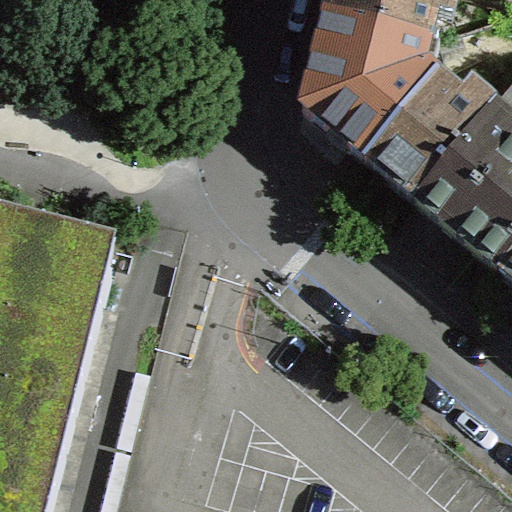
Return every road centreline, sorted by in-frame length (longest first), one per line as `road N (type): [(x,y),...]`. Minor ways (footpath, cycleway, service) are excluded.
road 1 (residential): [(243,183),(260,206),(511,415)]
road 2 (residential): [(243,183),(233,103),(262,0)]
